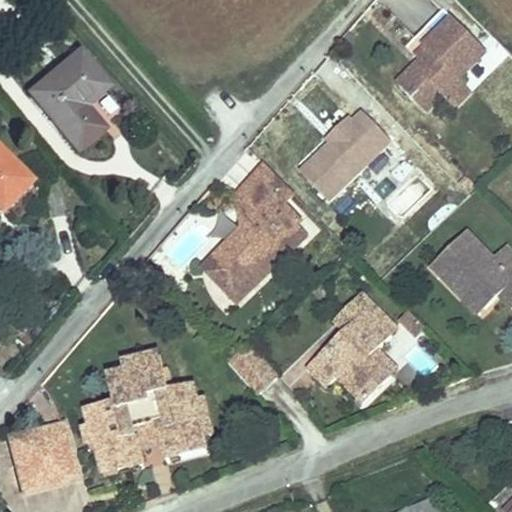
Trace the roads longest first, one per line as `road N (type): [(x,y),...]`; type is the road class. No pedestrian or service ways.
road 1 (residential): [(0,413),(327,22)]
road 2 (residential): [(511,390),(186,511)]
